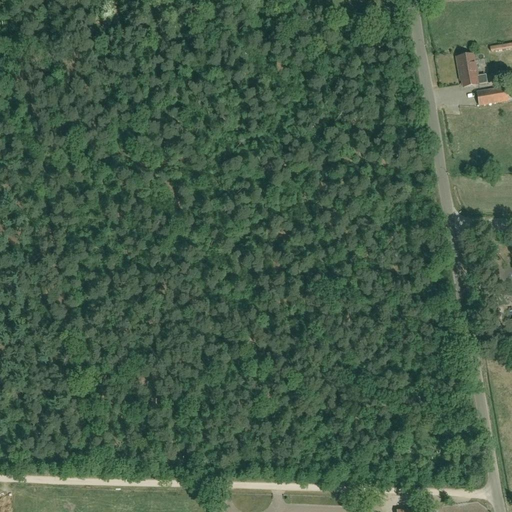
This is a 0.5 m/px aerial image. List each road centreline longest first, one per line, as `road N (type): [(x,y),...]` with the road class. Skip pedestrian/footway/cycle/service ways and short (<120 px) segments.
road 1 (unclassified): [(500,511),(449,224)]
road 2 (unclassified): [(449,224),(411,0)]
